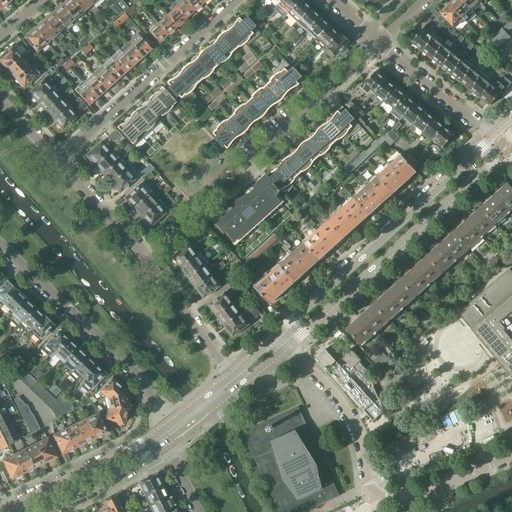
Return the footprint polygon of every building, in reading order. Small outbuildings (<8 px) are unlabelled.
[(83,12),(73,0),(68,0),(68,1),(66,1),(63,3),(63,5),(62,6),(74,20),(83,12)] [(92,4),(88,0),(73,0),(83,12),(92,4)] [(118,0),(115,3),(123,12),(128,8),(121,0),(118,0)] [(194,10),(185,0),(175,0),(172,3),(175,6),(186,18),(194,10)] [(185,0),(194,10),(203,2),(201,0),(185,0)] [(286,12),(298,0),(281,0),(277,4),(286,12)] [(295,21),(308,7),(308,6),(305,3),(304,3),(300,0),(298,0),(286,12),(295,21)] [(473,11),(462,0),(453,0),(453,1),(450,4),(465,21),(469,17),(468,16),(473,11)] [(483,4),(478,0),(462,0),(473,11),(478,7),(479,8),(483,4)] [(123,12),(115,3),(110,7),(118,16),(123,12)] [(467,23),(465,21),(450,4),(446,8),(445,7),(442,10),(442,12),(441,13),(458,31),(467,23)] [(74,20),(62,6),(58,9),(57,9),(54,11),(54,13),(53,13),(65,28),(74,20)] [(186,18),(175,6),(166,14),(177,26),(186,18)] [(266,17),(273,9),(269,6),(263,13),(266,17)] [(304,30),(317,16),(317,14),(314,12),(313,12),(308,7),(295,21),(304,30)] [(273,9),(266,17),(269,20),(276,12),(273,9)] [(44,21),(56,35),(65,28),(53,13),(44,21)] [(177,26),(166,14),(157,22),(168,34),(177,26)] [(261,34),(246,17),(245,18),(243,15),(239,18),(238,18),(237,19),(236,20),(235,21),(233,24),(232,24),(231,24),(230,25),(229,25),(245,44),(247,47),(261,34)] [(440,29),(446,21),(441,15),(437,20),(440,23),(437,27),(440,29)] [(313,38),(326,25),(326,23),(323,20),(322,20),(317,16),(304,30),(313,38)] [(278,28),(285,20),(282,18),(275,26),(278,28)] [(168,34),(157,22),(154,19),(150,22),(154,26),(148,31),(158,42),(168,34)] [(500,25),(497,20),(488,28),(492,32),(500,25)] [(56,35),(44,21),(43,22),(42,22),(39,24),(39,26),(35,29),(47,43),(56,35)] [(245,44),(229,25),(228,26),(227,27),(227,28),(227,29),(226,30),(224,31),(223,32),(221,33),(220,34),(235,50),(238,47),(239,48),(240,47),(242,46),(243,46),(245,44)] [(323,47),(336,33),(335,32),(333,29),(331,29),(326,25),(313,38),(323,47)] [(295,29),(291,26),(284,34),(287,37),(295,29)] [(423,50),(435,35),(437,34),(432,30),(431,31),(425,26),(417,36),(415,35),(411,39),(413,41),(412,41),(423,50)] [(102,31),(107,36),(111,33),(107,27),(102,31)] [(455,30),(452,27),(445,35),(449,38),(455,30)] [(502,28),(497,32),(506,42),(511,38),(506,33),(502,28)] [(47,43),(35,29),(34,30),(33,29),(30,32),(30,34),(25,37),(37,51),(47,43)] [(497,32),(492,36),(501,46),(506,42),(497,32)] [(295,44),(304,36),(301,33),(293,42),(295,44)] [(329,60),(343,47),(347,43),(340,36),(339,37),(337,35),(337,34),(336,33),(323,47),(317,54),(317,53),(310,61),(315,65),(320,60),(319,59),(320,58),(322,59),(325,56),(329,60)] [(151,49),(137,34),(128,42),(142,57),(146,54),(147,54),(150,51),(151,49)] [(235,50),(220,34),(220,35),(218,36),(217,37),(216,38),(215,40),(214,40),(213,40),(212,41),(211,41),(228,60),(228,59),(230,57),(231,56),(231,55),(232,54),(231,53),(235,50)] [(436,35),(423,51),(433,58),(445,43),(436,35)] [(81,47),(89,40),(86,36),(77,44),(81,47)] [(455,51),(464,39),(461,36),(451,48),(445,43),(433,58),(433,60),(436,62),(438,62),(443,66),(455,51)] [(492,36),(488,40),(496,50),(501,46),(492,36)] [(496,50),(488,40),(483,45),(486,49),(492,55),(496,50)] [(228,60),(211,41),(210,42),(210,43),(209,44),(209,45),(209,46),(207,47),(205,48),(203,49),(203,50),(217,66),(220,63),(221,64),(222,63),(223,63),(226,61),(227,60),(228,60)] [(142,57),(128,42),(119,50),(133,65),(135,64),(135,65),(138,62),(138,61),(142,57)] [(268,42),(262,47),(266,51),(272,46),(268,42)] [(464,58),(475,46),(472,42),(465,51),(464,51),(463,50),(459,54),(455,51),(443,66),(443,68),(446,70),(448,70),(452,74),(464,58)] [(88,43),(84,46),(89,52),(93,48),(88,43)] [(305,54),(313,46),(310,43),(302,51),(305,54)] [(7,69),(22,56),(13,46),(0,58),(0,60),(3,64),(3,65),(5,68),(7,68),(7,69)] [(77,51),(73,46),(68,50),(72,55),(73,55),(77,51)] [(89,52),(84,46),(80,50),(85,55),(89,52)] [(271,57),(277,52),(274,48),(268,53),(271,57)] [(133,65),(119,50),(110,58),(113,61),(124,73),(129,70),(132,67),(133,65)] [(217,66),(203,50),(201,51),(200,53),(199,53),(198,56),(197,56),(195,56),(194,57),(193,58),(209,76),(210,75),(212,73),(213,72),(213,71),(214,70),(213,69),(217,66)] [(67,58),(63,52),(58,56),(63,62),(67,58)] [(249,66),(256,59),(253,55),(245,62),(249,66)] [(15,77),(30,64),(22,56),(7,69),(11,72),(11,74),(13,77),(15,77)] [(488,67),(494,60),(495,59),(492,56),(485,65),(488,67)] [(209,76),(193,58),(192,58),(192,59),(191,60),(191,61),(191,62),(189,63),(187,64),(186,65),(185,66),(199,82),(203,79),(203,80),(204,79),(206,78),(208,77),(209,76)] [(462,82),(474,66),(464,58),(452,74),(453,76),(455,78),(457,78),(462,82)] [(58,60),(52,66),(55,70),(61,64),(58,60)] [(301,78),(284,60),(270,72),(272,75),(289,93),(289,92),(290,92),(290,91),(291,91),(291,90),(291,89),(291,88),(292,88),(293,87),(294,87),(295,86),(296,86),(296,85),(297,84),(298,84),(302,80),(301,78)] [(124,73),(113,61),(104,69),(115,81),(117,80),(117,81),(120,78),(120,77),(124,73)] [(241,73),(249,66),(245,62),(238,69),(241,73)] [(254,72),(262,66),(258,62),(251,68),(254,72)] [(36,76),(38,78),(40,77),(44,72),(41,69),(37,73),(30,64),(15,77),(16,78),(16,80),(18,82),(20,82),(24,87),(36,76)] [(56,70),(55,70),(52,66),(44,72),(40,77),(43,80),(29,93),(33,97),(33,98),(35,101),(37,101),(37,102),(52,88),(46,82),(49,80),(48,79),(50,77),(50,76),(56,70)] [(115,81),(104,69),(101,66),(92,74),(95,77),(106,89),(111,86),(114,83),(114,82),(115,81)] [(199,82),(185,66),(183,67),(182,69),(181,70),(180,72),(178,72),(177,72),(176,73),(175,73),(175,74),(192,92),(193,91),(193,90),(194,89),(195,88),(196,87),(196,86),(196,85),(199,82)] [(471,89),(484,74),(474,66),(462,82),(462,83),(465,86),(467,86),(471,89)] [(247,79),(254,72),(251,68),(243,75),(247,79)] [(373,94),(386,79),(376,71),(371,77),(371,76),(365,82),(365,81),(360,87),(368,93),(369,91),(373,94)] [(232,83),(239,76),(236,73),(228,79),(232,83)] [(481,97),(493,81),(498,75),(496,73),(491,80),(484,74),(471,89),(472,91),(474,93),(476,93),(481,97)] [(497,101),(511,83),(505,77),(500,73),(498,75),(493,81),(481,97),(481,99),(484,101),(486,101),(491,105),(495,100),(497,101)] [(192,92),(175,74),(174,74),(174,75),(173,76),(173,77),(173,78),(172,78),(171,79),(170,80),(169,80),(168,81),(167,82),(166,82),(170,86),(168,87),(176,96),(177,95),(185,103),(194,94),(192,92)] [(289,93),(272,75),(271,75),(270,77),(269,78),(269,79),(268,80),(269,81),(265,84),(280,100),(281,98),(282,98),(283,97),(284,94),(285,94),(287,94),(288,94),(289,93)] [(235,87),(243,80),(239,76),(232,83),(235,87)] [(106,89),(95,77),(86,85),(97,97),(99,96),(99,97),(102,94),(102,93),(106,89)] [(224,90),(232,83),(228,79),(221,86),(224,90)] [(385,99),(395,86),(394,85),(392,83),(390,82),(386,79),(373,94),(374,95),(377,92),(385,99)] [(228,94),(235,87),(232,83),(224,90),(228,94)] [(280,100),(265,84),(262,87),(261,87),(260,87),(258,88),(257,89),(255,90),(263,99),(271,109),(272,108),(272,107),(273,107),(273,106),(273,105),(273,104),(275,104),(276,103),(278,101),(279,101),(280,100)] [(45,111),(60,97),(55,92),(59,89),(56,85),(52,88),(37,102),(41,106),(41,107),(44,110),(45,110),(45,111)] [(97,97),(86,85),(77,93),(88,106),(93,102),(97,99),(96,99),(97,97)] [(395,107),(405,94),(404,93),(401,90),(400,90),(395,86),(385,99),(395,107)] [(179,105),(162,87),(159,91),(159,90),(157,91),(156,92),(154,93),(153,94),(152,94),(153,95),(169,114),(179,105)] [(213,98),(220,91),(217,87),(209,94),(213,98)] [(263,99),(255,90),(254,91),(253,92),(252,93),(252,94),(251,95),(250,96),(251,97),(247,100),(262,116),(263,115),(264,114),(265,113),(266,111),(266,110),(268,110),(269,110),(270,110),(271,109),(263,99)] [(205,105),(213,98),(209,94),(202,101),(205,105)] [(218,104),(226,97),(223,94),(215,100),(218,104)] [(404,115),(414,102),(414,101),(411,98),(409,98),(405,94),(395,107),(404,115)] [(147,102),(144,104),(159,120),(163,117),(163,118),(167,116),(169,114),(153,95),(151,97),(151,100),(147,102)] [(54,120),(68,106),(60,97),(45,111),(49,114),(49,116),(52,119),(53,119),(54,120)] [(76,106),(81,112),(87,107),(78,97),(69,105),(68,106),(54,120),(57,123),(57,125),(60,128),(61,128),(62,129),(77,115),(71,110),(76,106)] [(211,111),(218,104),(215,100),(207,107),(211,111)] [(262,116),(247,100),(244,103),(243,103),(242,103),(240,104),(238,106),(237,106),(253,125),(254,124),(255,123),(255,122),(255,121),(255,120),(257,119),(259,119),(260,117),(261,117),(262,116)] [(351,100),(346,105),(356,116),(361,111),(351,100)] [(195,114),(204,106),(201,102),(191,110),(195,114)] [(414,123),(424,110),(423,108),(421,106),(419,106),(414,102),(404,115),(414,123)] [(159,120),(144,104),(141,107),(141,106),(139,107),(138,108),(136,109),(135,110),(134,110),(152,130),(160,122),(159,120)] [(253,125),(237,106),(236,107),(234,109),(234,110),(233,111),(232,112),(233,113),(229,116),(244,132),(249,126),(250,127),(251,126),(253,126),(253,125)] [(210,112),(206,108),(197,116),(200,120),(210,112)] [(130,117),(127,120),(143,138),(152,130),(134,110),(133,111),(132,112),(131,114),(130,115),(130,117)] [(361,127),(346,110),(342,114),(339,111),(338,111),(336,113),(335,115),(334,117),(333,117),(331,117),(330,117),(330,118),(329,118),(341,132),(345,137),(348,139),(361,127)] [(434,118),(424,110),(414,123),(424,130),(434,118)] [(370,120),(363,113),(358,118),(364,125),(370,120)] [(185,124),(191,119),(187,115),(182,120),(185,124)] [(244,132),(229,116),(226,119),(225,119),(224,119),(223,119),(221,121),(220,121),(219,122),(235,141),(236,140),(237,139),(237,138),(237,137),(238,136),(241,135),(242,134),(244,132)] [(389,119),(386,117),(379,126),(381,129),(389,119)] [(341,132),(329,118),(328,119),(327,120),(327,121),(327,122),(327,123),(323,125),(321,127),(325,132),(335,143),(338,140),(339,140),(340,140),(342,139),(344,137),(345,137),(341,132)] [(433,138),(443,126),(443,124),(440,122),(438,122),(434,118),(424,130),(433,138)] [(143,138),(127,120),(123,123),(123,122),(122,123),(120,124),(119,125),(117,126),(116,126),(134,146),(143,138)] [(235,141),(219,122),(217,120),(207,128),(215,136),(213,138),(221,146),(222,145),(223,145),(226,149),(226,148),(227,147),(228,146),(229,146),(229,145),(230,144),(230,143),(231,143),(232,143),(232,142),(233,142),(234,142),(235,141)] [(372,122),(366,127),(373,134),(378,130),(372,122)] [(392,129),(395,132),(401,124),(398,122),(392,129)] [(441,150),(454,134),(443,126),(433,138),(434,139),(430,143),(435,146),(435,145),(441,150)] [(174,127),(169,131),(173,135),(178,131),(174,127)] [(325,132),(321,127),(320,127),(318,129),(317,130),(316,133),(315,133),(314,133),(313,133),(312,134),(311,134),(327,153),(328,152),(329,151),(330,150),(331,149),(331,148),(332,146),(331,146),(335,143),(325,132)] [(391,129),(387,133),(394,141),(399,137),(391,129)] [(95,165),(111,151),(124,139),(116,130),(108,136),(109,137),(102,143),(101,142),(86,156),(87,157),(87,158),(90,161),(91,161),(95,165)] [(167,140),(173,135),(169,131),(164,136),(167,140)] [(394,141),(387,133),(382,137),(385,140),(390,146),(394,141)] [(327,153),(311,134),(310,135),(309,137),(309,138),(309,139),(306,141),(304,142),(302,143),(317,159),(321,156),(322,156),(324,155),(325,154),(327,153)] [(374,140),(370,136),(363,143),(366,147),(374,140)] [(411,146),(416,140),(412,137),(408,143),(411,146)] [(413,150),(420,141),(417,139),(416,140),(411,146),(410,147),(413,150)] [(160,146),(157,143),(151,147),(155,151),(160,146)] [(317,159),(302,143),(301,145),(300,145),(299,147),(298,149),(297,149),(296,149),(295,149),(294,150),(293,151),(309,169),(310,168),(311,167),(312,166),(313,165),(313,164),(314,162),(317,159)] [(132,148),(128,144),(121,151),(125,154),(132,148)] [(149,156),(155,151),(151,147),(146,152),(149,156)] [(425,149),(419,156),(422,159),(428,151),(425,149)] [(357,156),(359,154),(355,150),(348,157),(351,161),(357,156)] [(103,174),(121,158),(118,154),(115,156),(111,151),(95,165),(95,167),(98,170),(99,170),(103,174)] [(309,169),(293,151),(292,152),(292,153),(291,153),(291,154),(291,155),(289,156),(288,157),(286,158),(285,159),(299,175),(303,172),(304,172),(306,171),(308,169),(309,169)] [(127,169),(141,156),(138,152),(126,163),(121,158),(103,174),(103,176),(106,179),(107,179),(111,183),(127,169)] [(409,154),(404,158),(413,168),(418,163),(409,154)] [(401,155),(377,176),(392,193),(416,171),(413,168),(404,158),(401,155)] [(346,166),(351,161),(348,157),(340,164),(344,168),(346,166)] [(299,175),(285,159),(283,161),(282,162),(280,165),(279,165),(277,165),(276,166),(275,167),(291,184),(292,184),(294,181),(295,180),(295,179),(296,178),(299,175)] [(145,176),(149,172),(153,168),(149,164),(138,174),(142,178),(145,176)] [(291,184),(275,167),(274,168),(274,169),(273,169),(273,170),(273,171),(272,172),(271,172),(270,173),(269,173),(268,174),(267,175),(284,194),(286,196),(291,191),(293,187),(291,184)] [(333,177),(339,172),(341,170),(337,167),(330,174),(333,177)] [(119,192),(134,179),(138,176),(134,172),(131,174),(127,169),(111,183),(112,183),(111,185),(114,188),(116,188),(119,192)] [(333,177),(330,174),(324,179),(323,180),(326,184),(328,182),(333,177)] [(368,181),(362,174),(358,178),(364,185),(368,181)] [(275,196),(277,194),(280,197),(284,194),(267,175),(261,180),(260,181),(258,183),(258,184),(257,186),(256,187),(254,187),(253,187),(251,188),(249,189),(248,190),(247,191),(246,192),(246,193),(246,194),(245,195),(245,196),(243,197),(242,198),(240,199),(239,200),(237,202),(236,203),(235,204),(234,207),(232,207),(230,207),(229,207),(228,208),(226,209),(226,210),(225,211),(224,212),(224,213),(223,214),(223,215),(223,216),(223,217),(222,217),(221,217),(219,218),(217,220),(216,221),(218,223),(214,227),(222,235),(226,232),(235,242),(280,201),(275,196)] [(377,176),(354,198),(369,214),(392,193),(377,176)] [(133,207),(149,193),(148,192),(144,188),(146,186),(143,182),(125,198),(128,202),(128,203),(131,207),(133,206),(133,207)] [(312,190),(316,194),(323,187),(320,183),(312,190)] [(511,187),(508,183),(481,208),(495,223),(511,207),(511,187)] [(142,216),(157,202),(156,201),(152,196),(154,194),(150,190),(148,192),(149,193),(133,207),(137,211),(136,212),(139,215),(141,215),(142,216)] [(316,194),(312,190),(307,195),(309,197),(307,199),(308,200),(316,194)] [(175,202),(166,193),(163,196),(172,205),(175,202)] [(354,198),(328,221),(343,237),(369,214),(354,198)] [(165,212),(159,206),(162,204),(159,199),(156,201),(157,202),(142,216),(145,220),(145,221),(148,225),(149,224),(150,226),(165,212)] [(300,211),(308,205),(304,201),(297,207),(300,211)] [(481,208),(454,232),(468,248),(495,223),(481,208)] [(343,237),(328,221),(304,242),(319,259),(343,237)] [(454,232),(427,256),(441,272),(468,248),(454,232)] [(198,254),(199,255),(211,246),(208,241),(203,245),(194,251),(190,245),(175,257),(181,266),(198,254)] [(304,242),(280,265),(294,281),(319,259),(304,242)] [(190,277),(206,264),(208,262),(205,258),(203,260),(199,255),(198,254),(182,267),(182,268),(182,269),(185,273),(186,273),(190,277)] [(427,256),(401,281),(414,296),(441,272),(427,256)] [(226,259),(218,265),(220,269),(229,263),(226,259)] [(197,287),(214,274),(216,272),(213,268),(210,270),(206,264),(190,277),(190,278),(190,279),(192,283),(194,283),(197,287)] [(294,281),(280,265),(255,287),(258,291),(267,299),(270,303),(294,281)] [(224,282),(227,285),(238,276),(233,269),(229,272),(218,280),(214,274),(197,287),(197,288),(197,289),(199,293),(201,293),(204,297),(220,286),(220,285),(224,282)] [(511,270),(510,269),(458,313),(511,376),(511,374),(511,270)] [(242,281),(238,276),(227,285),(231,290),(236,286),(242,281)] [(0,307),(2,306),(16,290),(6,281),(0,287),(0,307)] [(414,296),(401,281),(374,305),(388,320),(414,296)] [(233,294),(229,289),(210,305),(213,309),(213,311),(215,314),(217,314),(217,315),(234,302),(230,296),(233,294)] [(25,299),(16,290),(2,306),(11,314),(25,299)] [(267,299),(258,291),(254,295),(262,303),(267,299)] [(17,326),(20,323),(34,307),(25,299),(11,314),(14,317),(11,321),(17,326)] [(225,325),(242,312),(237,306),(240,305),(236,300),(234,302),(217,315),(221,319),(220,321),(223,324),(224,324),(225,325)] [(256,318),(261,314),(253,304),(242,312),(225,325),(228,330),(228,331),(231,334),(232,334),(233,336),(234,335),(235,336),(238,334),(238,332),(249,324),(244,317),(251,311),(256,318)] [(388,320),(374,305),(348,328),(361,344),(388,320)] [(34,307),(20,323),(29,331),(43,316),(34,307)] [(53,325),(43,316),(29,331),(39,340),(53,325)] [(53,354),(68,339),(59,330),(41,349),(47,355),(50,351),(53,354)] [(28,340),(25,336),(20,342),(23,345),(28,340)] [(68,339),(53,354),(50,358),(56,363),(59,360),(63,363),(78,347),(68,339)] [(416,353),(428,343),(426,339),(413,350),(416,353)] [(0,350),(0,359),(1,361),(9,353),(3,347),(0,350)] [(78,347),(63,363),(66,366),(62,370),(69,375),(87,356),(78,347)] [(382,406),(369,376),(368,374),(370,372),(360,362),(362,360),(357,355),(351,348),(337,361),(325,348),(316,357),(373,421),(383,412),(379,408),(382,406)] [(388,360),(382,354),(375,360),(375,361),(380,367),(381,367),(388,360)] [(87,356),(69,375),(74,381),(78,377),(81,380),(96,364),(87,356)] [(96,364),(81,380),(84,383),(80,387),(87,392),(90,388),(91,389),(105,373),(96,364)] [(16,377),(23,369),(19,366),(12,373),(16,377)] [(34,376),(39,370),(35,366),(30,372),(34,376)] [(23,369),(16,377),(20,381),(27,373),(23,369)] [(39,370),(34,376),(37,379),(42,373),(39,370)] [(27,373),(20,381),(24,385),(31,377),(27,373)] [(31,377),(24,385),(28,388),(35,380),(31,377)] [(107,396),(124,392),(124,389),(112,378),(101,390),(107,396)] [(35,380),(28,388),(32,392),(39,384),(35,380)] [(39,384),(32,392),(36,396),(43,388),(39,384)] [(52,393),(57,387),(53,384),(48,389),(52,393)] [(57,387),(52,393),(55,396),(61,390),(57,387)] [(47,391),(43,388),(36,396),(40,399),(47,391)] [(51,395),(47,391),(40,399),(44,403),(51,395)] [(126,392),(124,392),(107,396),(110,399),(110,407),(110,408),(127,405),(129,404),(126,392)] [(55,399),(51,395),(44,403),(48,407),(55,399)] [(18,408),(25,405),(21,400),(20,400),(19,397),(13,399),(18,408)] [(55,399),(48,407),(52,410),(59,402),(55,399)] [(61,402),(59,402),(52,410),(56,418),(74,408),(69,399),(66,400),(61,402)] [(25,405),(18,408),(20,413),(29,409),(27,404),(25,405)] [(127,405),(110,408),(107,417),(122,423),(128,408),(127,405)] [(9,407),(0,410),(0,420),(3,419),(1,415),(10,410),(9,407)] [(308,431),(297,408),(244,433),(280,511),(302,511),(338,495),(308,432),(312,430),(312,429),(308,431)] [(29,409),(20,413),(23,418),(31,414),(29,409)] [(93,432),(95,437),(106,431),(101,421),(104,419),(101,413),(87,420),(91,428),(92,429),(93,431),(93,432)] [(32,414),(31,414),(23,418),(25,424),(35,419),(32,414)] [(5,422),(3,419),(0,420),(0,429),(16,422),(14,418),(5,422)] [(35,419),(25,424),(28,429),(37,424),(35,419)] [(91,428),(87,420),(76,425),(84,442),(95,437),(93,432),(93,431),(92,429),(91,428)] [(18,426),(16,422),(0,429),(0,439),(11,434),(9,430),(18,426)] [(40,429),(37,424),(28,429),(30,434),(40,429)] [(76,425),(65,430),(69,438),(69,440),(70,442),(71,443),(73,447),(84,442),(76,425)] [(69,438),(65,430),(54,435),(63,452),(73,447),(71,443),(70,442),(69,440),(69,438)] [(0,449),(2,448),(23,437),(22,433),(12,437),(11,434),(0,439),(0,449)] [(47,439),(36,444),(40,452),(41,454),(42,456),(42,457),(44,461),(56,456),(47,439)] [(36,444),(25,450),(34,467),(44,461),(42,457),(42,456),(41,454),(40,452),(36,444)] [(34,467),(25,450),(14,455),(18,463),(19,465),(20,467),(21,468),(23,472),(34,467)] [(18,463),(14,455),(4,460),(12,477),(23,472),(21,468),(20,467),(19,465),(18,463)] [(141,496),(143,495),(162,486),(156,474),(139,483),(142,490),(139,491),(141,496)] [(162,486),(143,495),(147,502),(144,503),(146,507),(149,506),(167,497),(162,486)] [(111,511),(123,511),(116,495),(112,497),(111,496),(105,499),(107,505),(108,504),(111,511)] [(164,511),(172,508),(167,497),(149,506),(151,511),(164,511)]
